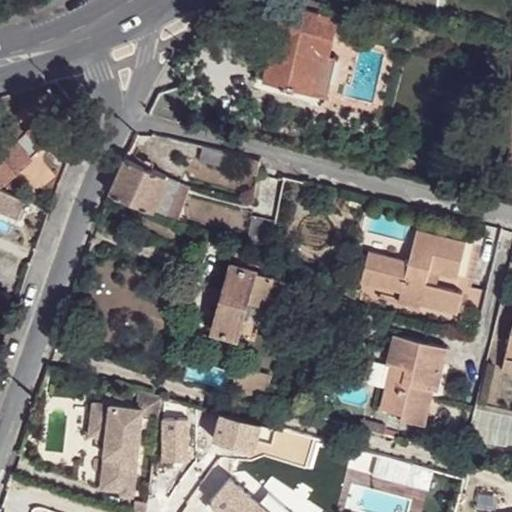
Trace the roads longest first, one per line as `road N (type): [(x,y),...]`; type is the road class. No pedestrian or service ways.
road 1 (residential): [(125,118),(511,215)]
road 2 (unclassified): [(0,446),(125,118)]
road 3 (unknown): [(469,375),(504,214)]
road 4 (secondary): [(0,78),(51,63),(134,0)]
road 5 (secondary): [(134,0),(0,42)]
road 6 (unclassified): [(125,118),(165,0)]
